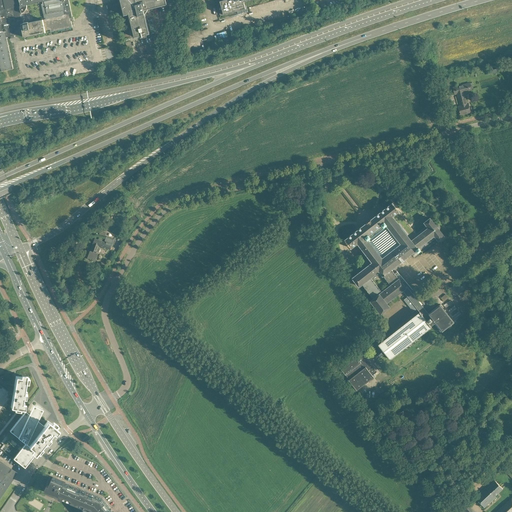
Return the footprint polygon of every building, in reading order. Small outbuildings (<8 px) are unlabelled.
[(15,37),(14,36),(23,34),(24,37),(46,33),(45,31),(50,30),(51,32),(72,27),(73,31),(71,21),(74,21),(74,17),(72,17),(68,0),(0,0),(0,71),(1,71),(12,69),(13,69),(6,37),(11,36),(11,38),(15,37)] [(119,0),(124,16),(128,15),(134,38),(139,36),(140,36),(141,38),(147,37),(146,34),(150,34),(145,15),(148,10),(167,5),(165,0),(119,0)] [(224,0),(220,1),(223,15),(224,15),(234,12),(235,12),(240,10),(241,13),(247,11),(246,9),(244,2),(247,1),(251,0),(224,0)] [(298,3),(255,15),(257,24),(300,12),(298,3)] [(115,4),(107,6),(109,14),(112,13),(112,14),(117,12),(115,4)] [(244,18),(227,23),(229,31),(247,27),(244,18)] [(467,104),(464,92),(471,90),(470,83),(453,87),(455,94),(457,94),(460,106),(458,107),(460,115),(470,112),(468,104),(467,104)] [(426,226),(415,234),(398,212),(399,211),(392,203),(345,240),(351,248),(357,243),(372,262),(352,278),(359,286),(362,284),(373,299),(370,301),(381,314),(390,307),(387,303),(403,291),(407,297),(404,300),(413,312),(417,309),(419,312),(378,344),(383,351),(381,352),(378,355),(380,357),(383,354),(385,353),(390,359),(431,327),(431,326),(435,323),(442,331),(454,322),(440,305),(428,314),(422,305),(424,304),(424,305),(425,304),(424,303),(425,303),(422,300),(421,301),(414,292),(397,271),(397,272),(395,274),(391,269),(416,250),(418,252),(421,250),(420,250),(436,238),(438,241),(444,236),(439,230),(440,229),(440,228),(440,227),(440,226),(439,225),(438,224),(437,224),(436,224),(435,225),(430,218),(424,223),(426,226)] [(138,219),(134,215),(129,220),(133,224),(138,219)] [(107,236),(105,242),(95,238),(91,251),(90,251),(87,259),(95,261),(98,253),(97,253),(97,252),(99,246),(110,250),(113,244),(114,245),(116,240),(107,236)] [(354,354),(339,366),(346,376),(349,380),(348,380),(357,391),(374,377),(372,375),(377,372),(360,350),(354,354)] [(0,448),(13,459),(25,468),(25,467),(26,465),(28,464),(29,462),(31,460),(32,458),(34,456),(35,454),(37,452),(56,428),(59,423),(49,401),(35,370),(35,369),(34,368),(33,367),(31,367),(30,367),(29,367),(27,367),(9,373),(6,378),(0,385),(0,448)] [(0,461),(0,481),(1,482),(0,482),(0,493),(2,495),(8,486),(13,479),(12,479),(6,475),(7,473),(10,468),(0,461)] [(53,477),(47,491),(53,493),(60,496),(59,497),(63,499),(64,498),(85,507),(84,507),(88,509),(89,507),(93,508),(92,510),(94,510),(95,511),(113,511),(114,511),(112,508),(111,509),(103,498),(57,479),(56,480),(53,479),(53,477)] [(495,496),(503,489),(495,481),(487,489),(486,488),(475,498),(484,508),(496,497),(495,496)] [(499,511),(497,511),(511,511),(511,499),(499,511)]
